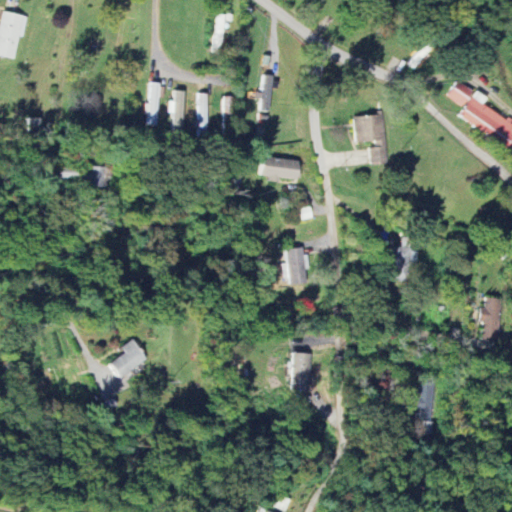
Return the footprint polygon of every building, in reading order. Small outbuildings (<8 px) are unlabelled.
[(19,36),(25,37),(28,16),(1,12),(0,18),(0,56),(16,58),(19,36)] [(271,77),(261,77),(260,109),(270,109),(271,77)] [(511,153),(511,126),(480,107),(486,98),(456,81),(446,97),(463,108),(456,120),(511,153)] [(173,101),(167,101),(167,113),(171,113),(171,130),(182,131),(183,91),(173,90),(173,101)] [(387,165),(385,115),(353,116),(354,144),(369,143),(370,165),(387,165)] [(278,178),(297,181),(300,163),(262,156),(259,176),(268,177),(267,181),(278,183),(278,178)] [(105,187),(105,168),(89,168),(88,187),(105,187)] [(69,183),(75,183),(76,172),(62,172),(62,170),(55,170),(54,181),(69,181),(69,183)] [(390,279),(406,280),(409,248),(392,247),(390,279)] [(305,283),(301,248),(283,250),(288,285),(305,283)] [(480,341),(499,343),(503,300),(484,298),(483,308),(479,308),(477,322),(482,323),(480,341)] [(145,362),(133,339),(120,347),(124,354),(109,362),(117,378),(145,362)] [(290,390),(311,391),(312,354),(291,353),(290,390)] [(433,384),(412,384),(413,420),(434,419),(433,384)]
